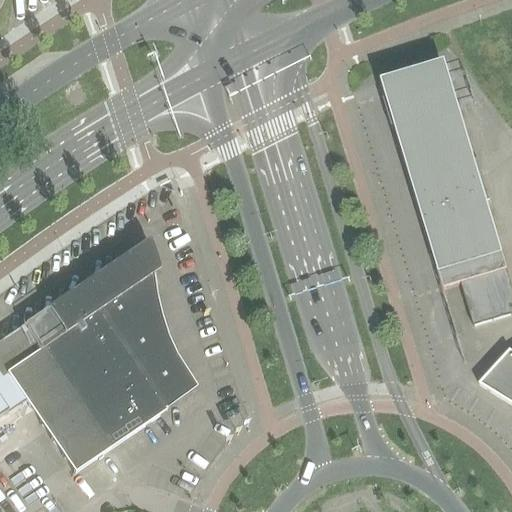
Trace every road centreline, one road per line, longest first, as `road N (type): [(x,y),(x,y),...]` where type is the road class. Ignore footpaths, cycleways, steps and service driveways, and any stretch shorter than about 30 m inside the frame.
road 1 (secondary): [(399,472),(378,450),(329,347),(241,58)]
road 2 (secondary): [(207,75),(314,434),(305,487)]
road 3 (primary): [(0,203),(122,120),(207,75)]
road 4 (primary): [(185,0),(7,108)]
road 5 (primary): [(241,58),(369,0)]
